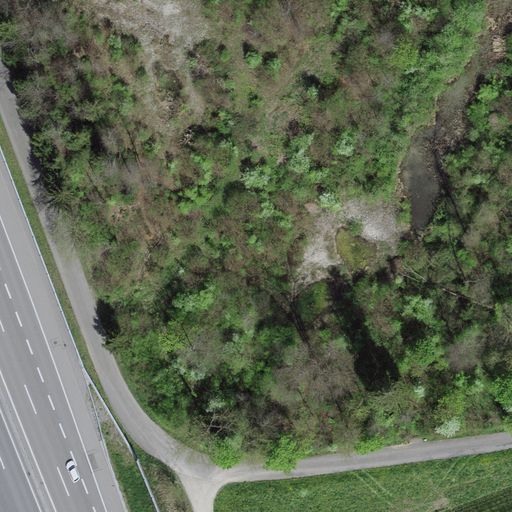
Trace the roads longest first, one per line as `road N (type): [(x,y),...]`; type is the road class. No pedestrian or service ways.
road 1 (unclassified): [(0,79),(118,394),(143,431),(173,453),(204,468),(274,471),(511,438)]
road 2 (motorway): [(75,511),(0,321)]
